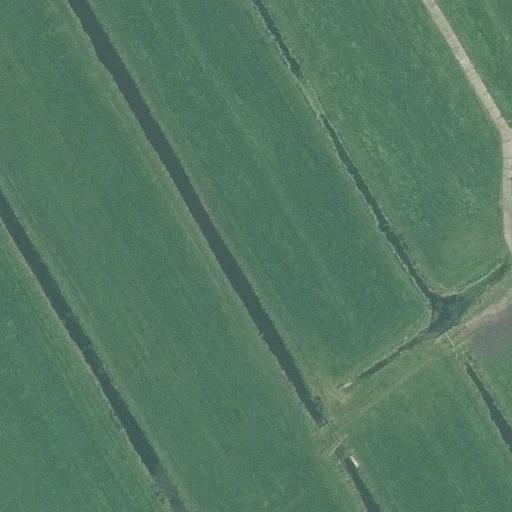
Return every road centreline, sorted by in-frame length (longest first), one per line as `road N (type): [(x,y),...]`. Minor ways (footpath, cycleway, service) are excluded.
road 1 (track): [(511,297),(332,436),(249,511)]
road 2 (track): [(427,0),(511,138)]
road 3 (track): [(507,137),(511,259)]
